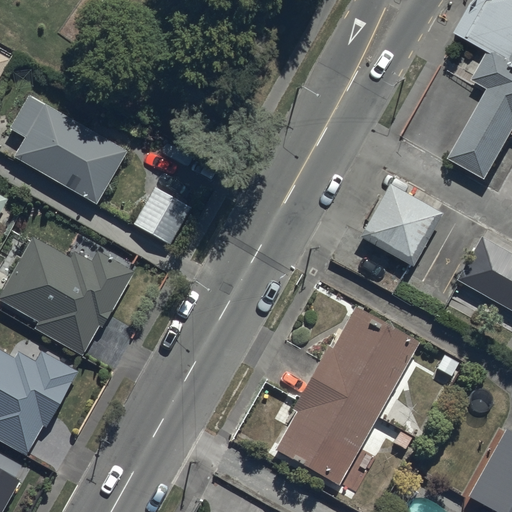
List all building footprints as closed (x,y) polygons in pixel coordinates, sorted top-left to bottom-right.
[(511,0),(494,0),(489,1),(467,39),(488,51),(474,80),(489,89),(449,159),(487,180),(511,135),(511,0)] [(0,74),(8,60),(0,55),(0,74)] [(124,152),(27,97),(8,130),(21,137),(9,158),(93,206),(124,152)] [(443,215),(388,186),(360,236),(416,265),(443,215)] [(187,207),(151,188),(132,226),(168,244),(187,207)] [(511,250),(482,234),(456,283),(511,312),(511,250)] [(31,238),(0,290),(0,305),(34,325),(32,327),(79,355),(96,327),(99,329),(132,274),(93,251),(87,262),(71,252),(66,259),(31,238)] [(337,488),(415,343),(350,309),(329,348),(323,345),(289,410),(293,412),(271,452),(337,488)] [(11,358),(0,351),(0,442),(24,456),(40,427),(44,429),(76,372),(37,351),(31,361),(14,352),(11,358)] [(511,511),(511,434),(499,427),(461,496),(489,511),(511,511)] [(0,511),(2,511),(20,480),(0,468),(0,511)]
